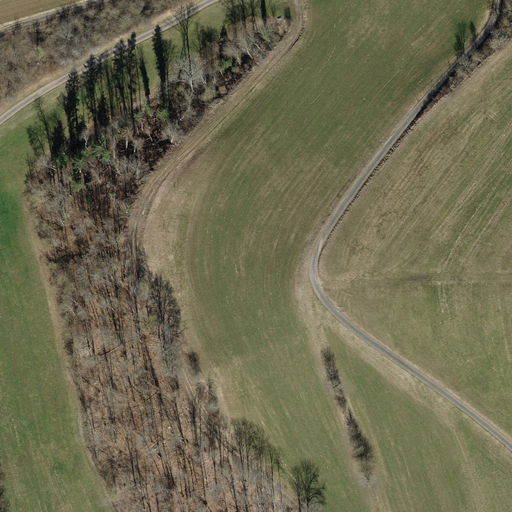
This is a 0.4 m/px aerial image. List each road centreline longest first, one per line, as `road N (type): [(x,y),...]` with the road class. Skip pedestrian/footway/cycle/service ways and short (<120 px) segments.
road 1 (track): [(319,511),(210,432),(133,246),(148,196),(301,31),(303,0)]
road 2 (unclassified): [(501,0),(493,25),(326,236),(315,277),(344,319),(511,447)]
road 3 (unclassified): [(0,122),(213,0)]
